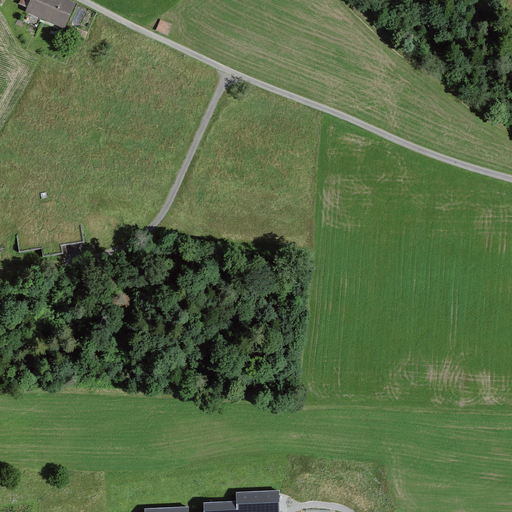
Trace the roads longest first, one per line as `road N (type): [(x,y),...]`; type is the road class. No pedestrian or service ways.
road 1 (residential): [(511,178),(410,145),(75,0)]
road 2 (track): [(229,70),(164,214),(143,242),(120,256),(0,274)]
road 3 (track): [(294,405),(174,370),(0,366)]
